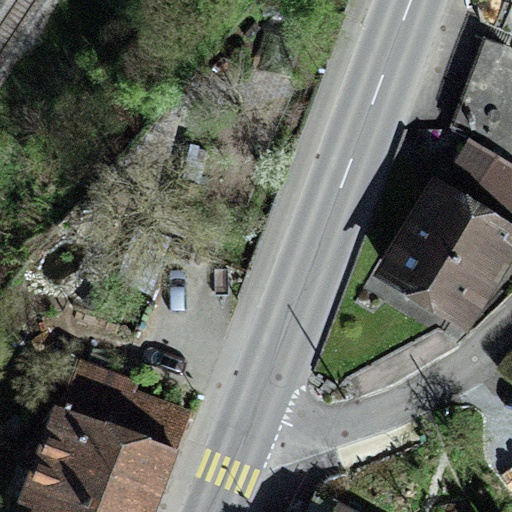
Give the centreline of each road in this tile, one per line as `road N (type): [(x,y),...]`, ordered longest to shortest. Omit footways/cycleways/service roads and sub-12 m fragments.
road 1 (primary): [(411,0),(255,415)]
road 2 (residential): [(511,326),(454,377),(395,410),(298,427),(255,415)]
